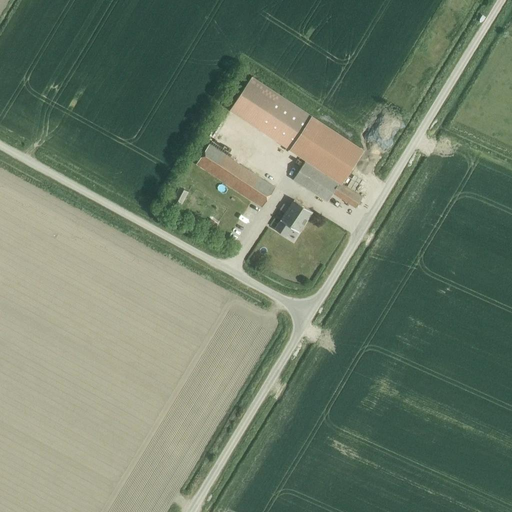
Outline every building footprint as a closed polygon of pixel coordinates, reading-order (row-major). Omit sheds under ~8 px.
[(253,76),(231,110),(290,149),(342,183),(364,149),(312,115),(253,76)] [(374,108),(368,109),(368,113),(360,115),(361,122),(376,119),(374,108)] [(379,125),(391,131),(399,115),(388,109),(379,125)] [(196,163),(262,206),(275,187),(209,143),(196,163)] [(356,208),(362,197),(305,161),(293,179),(327,201),(332,193),(356,208)] [(171,201),(181,206),(189,191),(179,186),(171,201)] [(299,231),(312,211),(294,199),(289,207),(284,203),(280,209),(285,213),(281,219),(280,219),(280,220),(299,232),(300,231),(299,231)]
